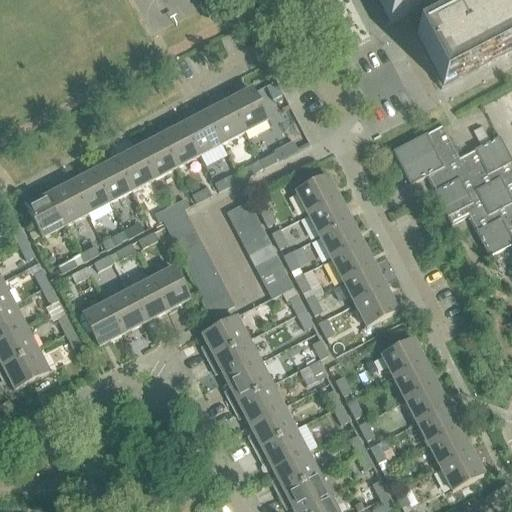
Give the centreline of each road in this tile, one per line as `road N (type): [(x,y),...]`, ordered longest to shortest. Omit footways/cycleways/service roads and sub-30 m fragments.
road 1 (residential): [(248,511),(193,405),(150,378),(75,396),(18,436),(0,432)]
road 2 (residential): [(423,287),(355,148)]
road 3 (residential): [(355,148),(305,34)]
